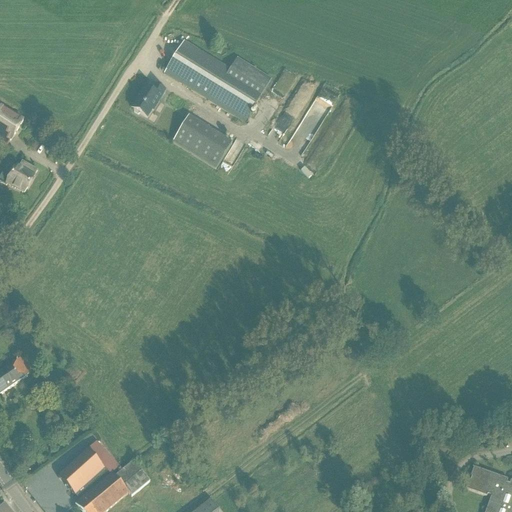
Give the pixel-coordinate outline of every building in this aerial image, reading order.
[(271,80),(240,61),(236,59),(229,70),(184,42),(164,74),(244,124),(271,80)] [(138,114),(140,114),(147,118),(152,111),(153,111),(165,91),(155,85),(151,92),(145,88),(132,109),(134,110),(135,112),(138,114)] [(0,134),(11,141),(23,121),(1,107),(0,108),(0,134)] [(188,117),(172,143),(216,170),(232,144),(188,117)] [(24,194),(38,171),(22,162),(19,168),(17,167),(14,173),(5,168),(0,176),(0,179),(7,184),(24,194)] [(22,358),(7,368),(0,373),(0,395),(33,373),(22,358)] [(52,374),(31,387),(36,395),(57,381),(52,374)] [(88,451),(58,478),(65,485),(74,496),(104,470),(88,451)] [(115,474),(78,506),(83,511),(114,511),(133,496),(137,500),(152,487),(133,465),(119,478),(115,474)] [(511,511),(511,480),(477,470),(471,490),(492,496),(487,511),(511,511)] [(217,511),(209,501),(195,511),(217,511)]
